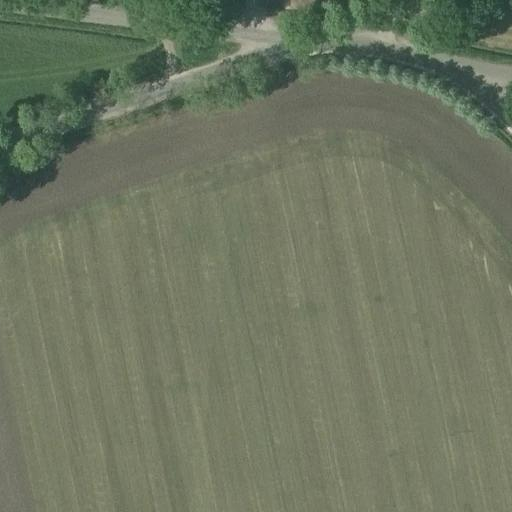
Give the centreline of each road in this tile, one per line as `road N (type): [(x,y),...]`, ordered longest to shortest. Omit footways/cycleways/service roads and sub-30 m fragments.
road 1 (unclassified): [(0,138),(165,83)]
road 2 (unclassified): [(159,24),(0,2)]
